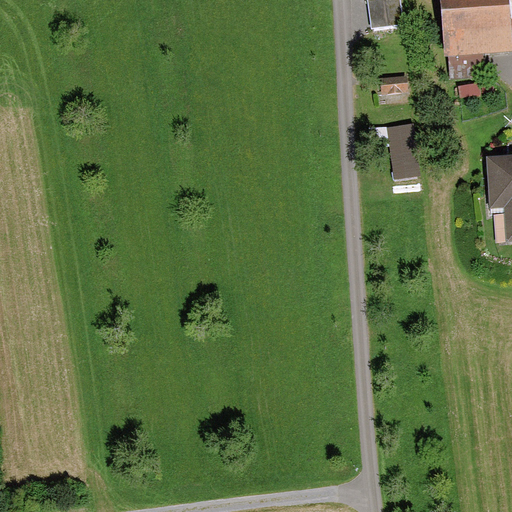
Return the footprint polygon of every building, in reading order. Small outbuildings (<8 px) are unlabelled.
[(399,0),(370,0),(369,0),(373,28),(403,24),(399,0)] [(511,31),(509,0),(440,0),(446,63),(450,62),(452,84),(487,81),(485,60),(511,57),(511,31)] [(407,78),(380,80),(382,97),(408,94),(407,78)] [(392,129),(369,131),(371,153),(394,151),(392,129)] [(511,157),(487,159),(491,212),(505,211),(508,244),(511,244),(511,157)]
